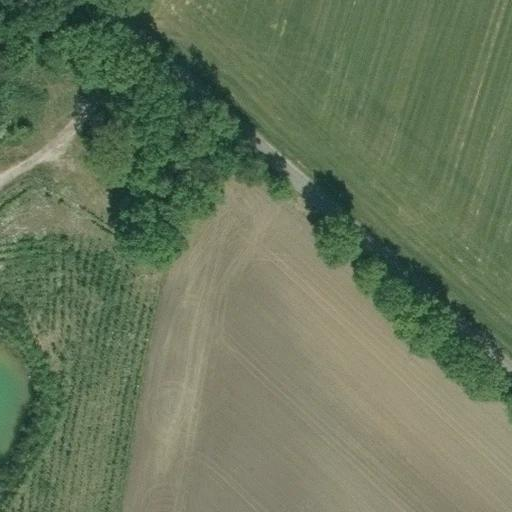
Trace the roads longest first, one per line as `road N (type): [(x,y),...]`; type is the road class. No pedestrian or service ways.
road 1 (unclassified): [(511,377),(93,0)]
road 2 (track): [(0,189),(43,158),(148,51)]
